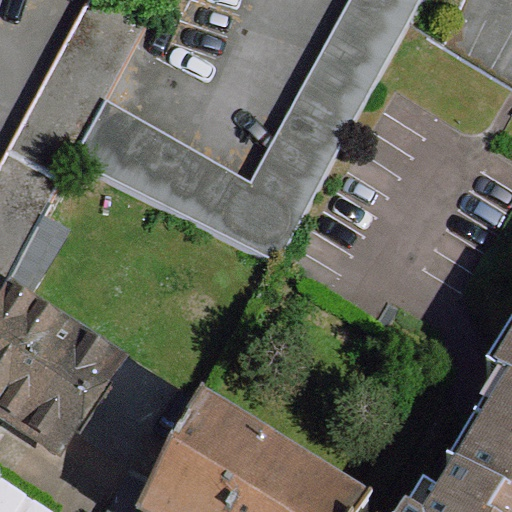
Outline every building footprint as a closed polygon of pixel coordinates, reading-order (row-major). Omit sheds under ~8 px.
[(119,0),(91,0),(8,154),(61,183),(73,162),(105,101),(153,11),(119,0)] [(351,0),(250,184),(105,101),(73,162),(277,268),(421,0),(351,0)] [(61,183),(8,154),(0,168),(0,300),(6,290),(61,183)] [(116,355),(6,290),(0,300),(0,407),(63,445),(116,355)] [(511,511),(511,373),(501,391),(511,397),(511,402),(498,426),(447,511),(435,504),(430,511),(511,511)] [(354,511),(202,418),(143,511),(354,511)]
